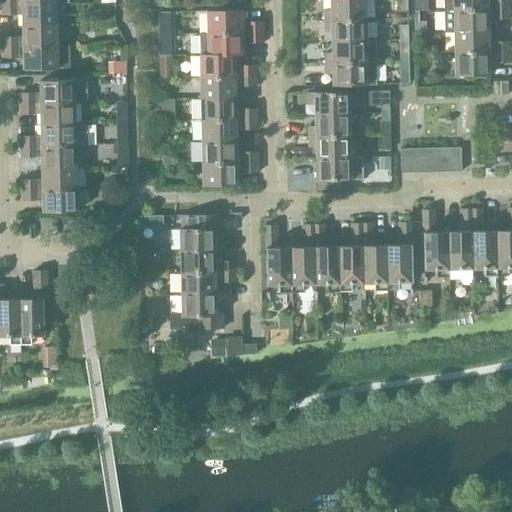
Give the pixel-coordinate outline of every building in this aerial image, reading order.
[(324,9),(324,20),(365,19),(364,0),(330,0),(331,9),(324,9)] [(406,0),(397,0),(398,11),(407,11),(406,0)] [(443,0),(444,10),(509,8),(508,0),(443,0)] [(22,14),(22,25),(57,24),(56,3),(1,4),(1,14),(22,14)] [(444,32),(454,31),(489,30),(488,19),(509,19),(509,8),(444,10),(444,32)] [(161,52),(173,52),(172,10),(160,10),(161,52)] [(207,11),(207,33),(262,32),(262,21),(242,22),(241,10),(207,11)] [(101,16),(101,24),(115,24),(115,16),(101,16)] [(331,30),(331,41),(366,41),(365,19),(324,20),(324,30),(331,30)] [(419,21),(414,21),(414,32),(424,32),(424,21),(419,21)] [(2,37),(2,47),(57,46),(57,24),(22,25),(23,36),(2,37)] [(398,26),(399,40),(408,39),(408,25),(398,25),(398,26)] [(454,31),(455,53),(510,52),(510,41),(489,42),(489,30),(454,31)] [(199,33),(200,54),(208,54),(208,55),(235,54),(235,55),(243,55),(242,54),(242,43),(263,42),(262,32),(207,33),(199,33)] [(399,40),(399,61),(408,61),(408,39),(399,40)] [(325,53),(325,63),(376,62),(375,40),(366,41),(331,41),(332,52),(325,53)] [(57,46),(2,47),(2,58),(23,57),(23,69),(58,68),(57,46)] [(510,52),(455,53),(455,75),(490,74),(489,63),(510,62),(510,52)] [(200,54),(200,77),(255,75),(255,65),(235,65),(235,55),(235,54),(208,55),(208,54),(200,54)] [(168,56),(160,56),(160,68),(169,68),(168,56)] [(408,61),(399,61),(400,84),(409,83),(408,61)] [(376,62),(325,63),(326,74),(332,74),(332,85),(376,84),(376,62)] [(126,63),(108,64),(108,73),(126,73),(126,63)] [(200,77),(201,98),(235,97),(235,86),(256,86),(255,75),(200,77)] [(19,103),(74,102),(87,102),(86,80),(39,81),(40,93),(19,93),(19,103)] [(507,81),(492,81),(493,95),(508,94),(507,81)] [(380,91),(380,105),(389,105),(389,103),(389,94),(389,90),(380,91)] [(315,104),(315,115),(350,114),(349,91),(308,92),(308,104),(315,104)] [(201,98),(201,120),(256,119),(256,108),(235,108),(235,97),(201,98)] [(173,99),(160,99),(160,101),(160,110),(174,110),(173,99)] [(40,113),(40,125),(75,124),(74,102),(19,103),(20,114),(40,113)] [(389,120),(389,105),(380,105),(381,120),(389,120)] [(309,126),(309,136),(350,136),(350,114),(315,115),(315,126),(309,126)] [(201,120),(202,141),(236,141),(236,129),(257,129),(256,119),(201,120)] [(381,120),(381,135),(390,135),(390,131),(390,123),(389,120),(381,120)] [(20,147),(75,145),(87,145),(87,124),(75,124),(40,125),(41,136),(20,136),(20,147)] [(390,135),(381,135),(381,149),(390,149),(390,135)] [(316,147),(316,158),(350,157),(350,136),(309,136),(309,147),(316,147)] [(202,141),(202,163),(257,162),(257,151),(236,152),(236,141),(202,141)] [(41,157),(41,168),(76,167),(75,145),(20,147),(20,157),(41,157)] [(437,147),(425,148),(425,172),(437,171),(437,147)] [(449,147),(437,147),(437,171),(449,171),(449,147)] [(461,147),(449,147),(449,171),(461,171),(461,147)] [(413,172),(413,148),(401,148),(401,172),(413,172)] [(425,148),(413,148),(413,172),(425,172),(425,148)] [(350,157),(316,158),(316,188),(344,188),(344,180),(351,180),(350,157)] [(389,157),(378,157),(378,169),(390,169),(389,157)] [(257,162),(202,163),(203,185),(237,185),(237,173),(258,172),(257,162)] [(21,179),(21,190),(76,189),(76,167),(41,168),(42,179),(21,179)] [(76,189),(21,190),(22,200),(42,200),(42,212),(77,211),(76,189)] [(510,230),(496,230),(497,275),(509,275),(508,267),(511,267),(511,207),(507,208),(508,220),(510,220),(510,230)] [(462,231),(448,231),(449,276),(461,276),(460,268),(472,268),(471,208),(459,209),(459,221),(462,221),(462,231)] [(483,208),(471,208),(472,268),(485,268),(485,276),(497,275),(496,230),(481,231),(480,220),(483,220),(483,208)] [(449,276),(448,231),(433,232),(433,221),(435,221),(435,209),(422,209),(424,269),(437,269),(437,277),(449,276)] [(221,214),(181,215),(182,228),(180,228),(180,251),(215,250),(215,239),(221,239),(221,214)] [(401,244),(386,245),(387,290),(399,290),(399,282),(412,281),(410,222),(398,222),(398,234),(401,234),(401,244)] [(353,246),(338,246),(339,291),(351,291),(351,283),(363,283),(362,223),(350,223),(350,235),(353,235),(353,246)] [(373,223),(362,223),(363,283),(375,282),(375,290),(387,290),(386,245),(371,245),(371,235),(374,235),(373,223)] [(305,247),(290,247),(291,292),(303,292),(303,284),(315,284),(314,224),(302,224),(302,236),(305,236),(305,247)] [(326,224),(314,224),(315,284),(327,283),(327,291),(339,291),(338,246),(324,246),(323,236),(326,236),(326,224)] [(291,292),(290,247),(275,247),(275,237),(278,237),(278,225),(265,225),(266,285),(279,284),(279,292),(291,292)] [(180,251),(181,272),(236,271),(236,260),(215,261),(215,250),(180,251)] [(33,298),(19,299),(20,344),(30,344),(30,336),(44,335),(43,299),(48,298),(47,270),(33,270),(33,298)] [(181,272),(181,294),(216,293),(216,282),(236,281),(236,271),(181,272)] [(5,285),(0,285),(0,336),(9,336),(9,344),(20,344),(19,299),(4,299),(4,294),(5,294),(5,285)] [(172,326),(175,329),(189,328),(192,325),(198,325),(198,328),(223,327),(223,304),(216,304),(216,293),(181,294),(182,313),(175,313),(172,315),(170,319),(170,323),(172,326)] [(224,340),(210,341),(210,357),(224,356),(224,340)] [(243,343),(243,353),(256,353),(256,343),(243,343)]
